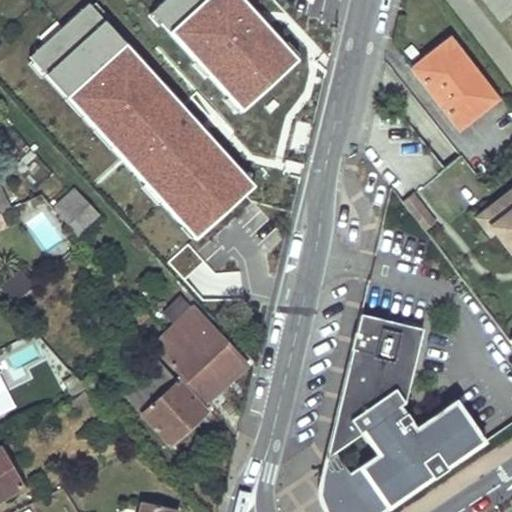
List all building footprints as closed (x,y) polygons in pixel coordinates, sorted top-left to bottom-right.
[(281,42),(241,0),(158,0),(146,10),(237,110),(289,60),(276,48),(281,42)] [(89,3),(30,56),(190,236),(250,183),(89,3)] [(457,129),(494,100),(447,40),(410,69),(457,129)] [(75,234),(96,215),(73,189),(51,209),(75,234)] [(10,210),(1,191),(0,190),(0,205),(4,213),(10,210)] [(511,190),(481,215),(511,254),(511,190)] [(414,196),(403,204),(420,224),(430,216),(414,196)] [(244,272),(212,273),(188,246),(169,263),(204,302),(244,302),(244,272)] [(17,270),(0,288),(0,289),(16,304),(33,285),(17,270)] [(192,309),(151,348),(202,404),(243,366),(192,309)] [(325,459),(363,434),(377,454),(334,483),(328,487),(339,503),(345,499),(354,511),(373,511),(385,504),(387,508),(433,477),(433,478),(448,468),(448,467),(486,441),(457,399),(416,427),(406,412),(402,406),(405,404),(422,331),(360,316),(356,332),(355,332),(351,349),(352,350),(325,459)] [(167,446),(182,432),(185,436),(207,416),(174,381),(138,414),(167,446)] [(69,404),(77,412),(84,406),(92,399),(84,391),(69,404)] [(84,406),(92,415),(99,408),(92,399),(84,406)] [(22,481),(2,448),(0,448),(0,453),(18,483),(22,481)] [(0,500),(21,489),(18,483),(0,453),(0,500)]
